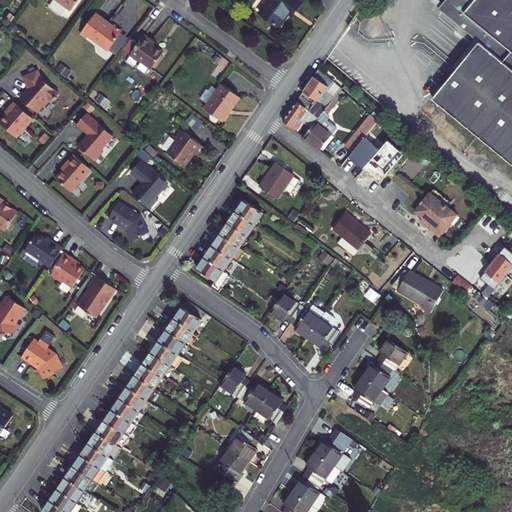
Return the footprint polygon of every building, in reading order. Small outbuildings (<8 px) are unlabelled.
[(70,9),(57,0),(54,0),(50,5),(63,15),(66,14),(70,9)] [(57,0),(70,9),(71,10),(78,0),(57,0)] [(296,11),(301,3),(297,0),(269,0),(260,13),(279,27),(288,15),(292,8),(296,11)] [(511,0),(471,0),(469,3),(465,0),(447,0),(440,10),(477,40),(431,97),(511,163),(511,0)] [(92,35),(112,50),(112,49),(124,34),(126,32),(117,25),(115,28),(110,24),(111,23),(99,13),(84,33),(90,38),(92,35)] [(14,23),(10,28),(15,32),(20,27),(14,23)] [(124,34),(112,49),(120,55),(132,39),(124,34)] [(156,41),(148,35),(133,54),(142,61),(143,60),(155,69),(167,52),(159,46),(154,43),(156,41)] [(63,63),(57,69),(67,78),(73,72),(63,63)] [(342,90),(319,69),(301,96),(317,107),(320,103),(327,108),(332,102),(338,94),(342,90)] [(62,92),(42,75),(32,88),(23,98),(31,105),(32,104),(39,110),(42,110),(46,106),(46,103),(51,97),(55,100),(62,92)] [(225,83),(207,107),(226,120),(232,112),(231,111),(242,95),(225,83)] [(101,94),(95,101),(103,107),(109,100),(101,94)] [(332,102),(335,105),(341,97),(338,94),(332,102)] [(317,107),(301,96),(283,122),(296,132),(302,122),(311,128),(327,108),(320,103),(317,107)] [(12,108),(1,121),(18,136),(35,117),(16,100),(10,107),(12,108)] [(325,116),(335,105),(332,102),(327,108),(311,128),(303,138),(320,151),(333,136),(331,134),(336,128),(327,121),(329,119),(325,116)] [(89,112),(79,124),(90,133),(80,145),(97,160),(105,151),(103,149),(116,135),(89,112)] [(353,152),(378,122),(370,115),(345,146),(353,153),(353,152)] [(207,146),(183,129),(177,138),(180,140),(171,152),(189,165),(195,156),(193,155),(197,149),(202,153),(207,146)] [(163,146),(171,152),(180,140),(177,138),(172,134),(163,146)] [(371,161),(386,174),(404,154),(389,141),(371,161)] [(353,152),(353,153),(350,156),(355,161),(359,157),(353,152)] [(69,165),(58,177),(73,191),(93,168),(76,153),(67,163),(69,165)] [(348,170),(355,161),(350,156),(342,166),(348,170)] [(144,160),(133,172),(145,181),(134,193),(152,208),(160,199),(158,197),(170,183),(144,160)] [(294,177),(295,176),(276,163),(259,187),(278,200),(286,189),(294,177)] [(297,179),(294,177),(286,189),(291,192),(297,183),(298,183),(301,180),(297,178),(297,179)] [(433,226),(430,229),(440,237),(457,215),(430,194),(416,212),(423,218),(433,226)] [(0,225),(8,230),(20,212),(5,202),(6,201),(0,196),(0,225)] [(263,213),(244,200),(236,212),(255,225),(263,213)] [(121,201),(111,218),(120,224),(121,224),(122,223),(130,229),(129,232),(134,240),(151,231),(142,215),(121,201)] [(247,237),(255,225),(236,212),(229,224),(247,237)] [(372,234),(346,214),(333,230),(359,250),(371,235),(372,234)] [(423,218),(420,221),(430,229),(433,226),(423,218)] [(240,248),(247,237),(229,224),(221,235),(240,248)] [(53,243),(39,233),(27,250),(52,267),(65,248),(54,241),(53,243)] [(231,260),(240,248),(221,235),(213,246),(231,260)] [(2,251),(9,256),(14,249),(6,244),(2,251)] [(224,271),(231,260),(213,246),(205,258),(224,271)] [(333,258),(325,251),(319,259),(327,265),(333,258)] [(68,253),(53,274),(64,282),(65,280),(75,287),(87,269),(74,260),(76,258),(68,253)] [(500,284),(511,269),(511,264),(500,254),(485,271),(500,284)] [(224,271),(205,258),(197,269),(215,281),(211,287),(219,293),(231,276),(224,271)] [(341,262),(336,259),(332,265),(337,268),(341,262)] [(4,275),(9,281),(13,277),(8,271),(4,275)] [(398,290),(408,273),(405,271),(392,287),(398,290)] [(431,313),(444,291),(431,283),(430,285),(426,283),(427,282),(409,272),(408,273),(398,290),(398,291),(423,306),(422,308),(431,313)] [(467,293),(473,286),(459,275),(453,282),(467,293)] [(98,280),(78,308),(97,321),(117,293),(98,280)] [(291,324),(303,307),(284,293),(283,295),(275,306),(270,313),(283,322),(285,320),(291,324)] [(28,307),(9,294),(0,305),(3,307),(2,309),(0,311),(0,333),(17,330),(16,323),(21,315),(22,316),(28,307)] [(321,319),(325,313),(314,305),(310,311),(303,307),(291,324),(296,327),(295,330),(308,339),(321,319)] [(202,320),(183,307),(175,319),(194,332),(202,320)] [(32,314),(37,319),(41,314),(36,309),(32,314)] [(335,318),(326,312),(325,313),(321,319),(333,327),(336,322),(335,318)] [(175,319),(167,330),(186,343),(194,332),(175,319)] [(328,349),(340,332),(333,327),(321,319),(308,339),(320,348),(322,345),(328,349)] [(64,321),(60,326),(67,332),(71,327),(64,321)] [(186,343),(167,330),(159,341),(178,355),(186,343)] [(191,347),(199,335),(194,332),(186,343),(191,347)] [(40,341),(36,338),(24,356),(35,363),(37,361),(41,364),(47,377),(55,373),(54,371),(64,366),(58,353),(49,347),(51,344),(43,338),(40,341)] [(378,360),(395,372),(408,353),(389,339),(380,352),(383,354),(378,360)] [(178,355),(159,341),(151,353),(170,366),(178,355)] [(170,366),(151,353),(144,364),(162,377),(168,381),(176,370),(170,366)] [(176,370),(184,358),(178,355),(170,366),(176,370)] [(363,377),(383,391),(395,372),(378,360),(374,366),(372,364),(363,377)] [(162,377),(144,364),(136,376),(154,389),(162,377)] [(242,377),(244,374),(234,367),(229,373),(221,384),(220,387),(239,399),(250,383),(242,377)] [(154,389),(136,376),(128,387),(147,400),(154,389)] [(353,397),(370,409),(383,391),(363,377),(355,390),(357,391),(353,397)] [(259,384),(257,387),(250,383),(239,399),(257,412),(271,392),(259,384)] [(147,400),(128,387),(120,398),(139,411),(147,400)] [(279,403),(281,400),(271,392),(257,412),(253,418),(264,425),(268,419),(275,424),(287,408),(279,403)] [(139,411),(120,398),(112,410),(131,422),(139,411)] [(2,407),(0,404),(0,435),(4,429),(3,427),(5,425),(7,427),(14,416),(2,408),(2,407)] [(131,422),(112,410),(105,421),(123,434),(131,422)] [(139,411),(131,422),(137,426),(144,415),(139,411)] [(123,434),(105,421),(97,432),(116,445),(123,434)] [(131,422),(123,434),(129,437),(137,426),(131,422)] [(257,450),(255,448),(259,442),(244,432),(242,430),(229,449),(248,462),(257,450)] [(116,445),(97,432),(89,444),(107,456),(116,445)] [(315,453),(334,467),(346,448),(330,437),(326,443),(324,441),(315,453)] [(107,456),(89,444),(81,455),(106,472),(114,461),(111,459),(107,456)] [(111,459),(118,447),(116,445),(107,456),(111,459)] [(236,481),(240,476),(248,462),(229,449),(217,467),(234,479),(236,481)] [(305,473),(321,485),(334,467),(315,453),(306,466),(308,468),(305,473)] [(81,455),(74,466),(92,479),(98,483),(106,472),(81,455)] [(92,479),(74,466),(65,478),(84,491),(92,479)] [(320,493),(317,491),(321,485),(305,473),(292,492),(311,505),(320,493)] [(163,476),(157,484),(165,490),(170,482),(163,476)] [(84,491),(65,478),(58,489),(76,502),(82,506),(88,510),(95,498),(90,495),(84,491)] [(92,479),(84,491),(90,495),(98,483),(92,479)] [(69,511),(76,502),(58,489),(50,501),(66,511),(69,511)] [(281,511),(306,511),(311,505),(292,492),(283,505),(286,507),(281,511)] [(193,511),(175,497),(174,497),(173,497),(172,498),(172,499),(169,511),(193,511)] [(90,511),(93,511),(101,502),(95,498),(88,510),(90,511)] [(66,511),(50,501),(42,511),(66,511)] [(77,511),(82,506),(76,502),(69,511),(77,511)]
